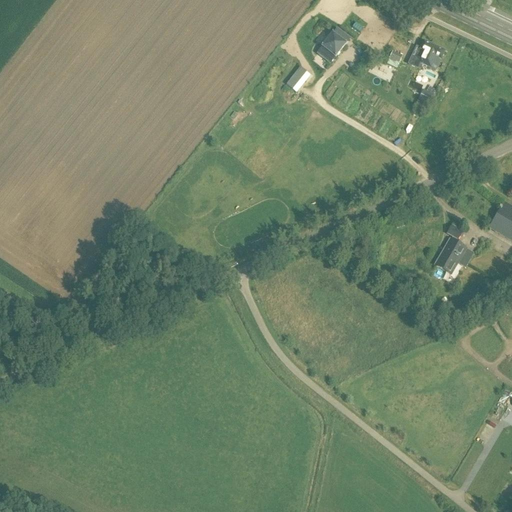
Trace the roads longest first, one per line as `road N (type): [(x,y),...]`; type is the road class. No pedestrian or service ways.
road 1 (unclassified): [(454,511),(285,379),(226,279)]
road 2 (unclassified): [(226,279),(511,146)]
road 3 (unclassified): [(0,385),(226,279)]
